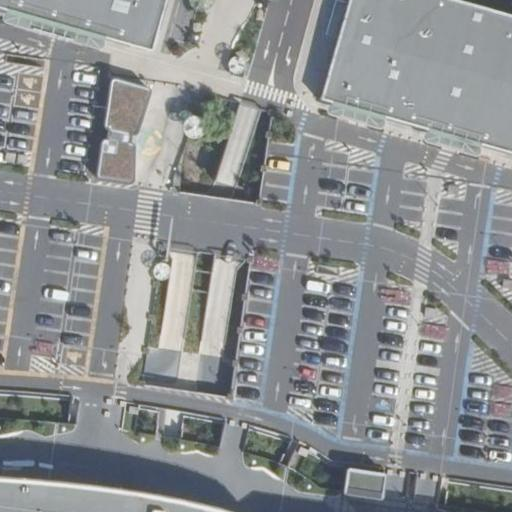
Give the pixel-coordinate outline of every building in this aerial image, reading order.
[(0,0),(0,11),(146,53),(161,0),(0,0)] [(511,28),(432,6),(400,117),(511,149),(511,28)] [(4,162),(16,165),(17,155),(6,153),(4,162)] [(459,187),(448,185),(447,195),(458,196),(459,187)] [(502,289),(511,289),(511,280),(503,279),(502,289)] [(437,318),(438,310),(425,308),(424,317),(437,318)] [(222,511),(221,511),(191,504),(165,499),(139,494),(112,491),(85,487),(32,482),(7,480),(0,479),(0,511),(222,511)]
